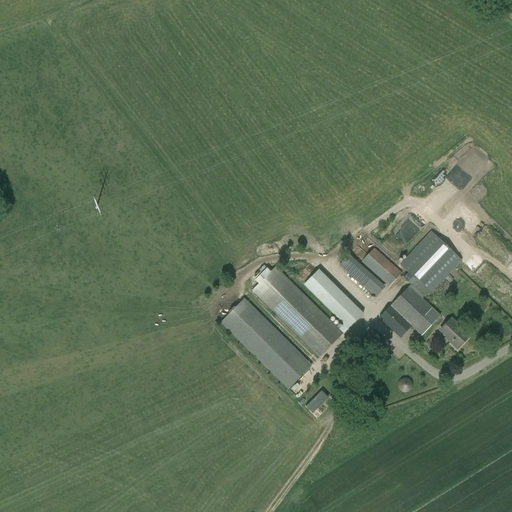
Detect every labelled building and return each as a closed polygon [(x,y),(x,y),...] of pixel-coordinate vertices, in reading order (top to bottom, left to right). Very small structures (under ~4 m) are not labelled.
[(430,295),(462,261),(431,232),(399,265),(415,280),(420,284),(430,295)] [(389,288),(402,273),(375,248),(361,263),(389,288)] [(375,299),(385,288),(349,255),(339,267),(375,299)] [(276,266),(252,291),(320,357),(344,333),(276,266)] [(363,313),(319,270),(304,284),(348,328),(363,313)] [(420,284),(415,280),(379,318),(401,339),(412,327),(422,337),(441,316),(422,299),(428,293),(420,284)] [(220,323),(288,389),(311,366),(243,299),(220,323)] [(458,350),(470,337),(451,319),(440,331),(448,338),(447,339),(458,350)] [(370,355),(383,343),(372,331),(360,343),(370,355)] [(398,382),(397,385),(397,387),(398,390),(400,392),(402,393),(404,394),(407,393),(409,392),(411,391),(412,388),(412,386),(412,383),(411,381),(409,379),(407,378),(404,378),(402,379),(400,380),(398,382)] [(321,384),(303,403),(310,410),(329,391),(321,384)]
